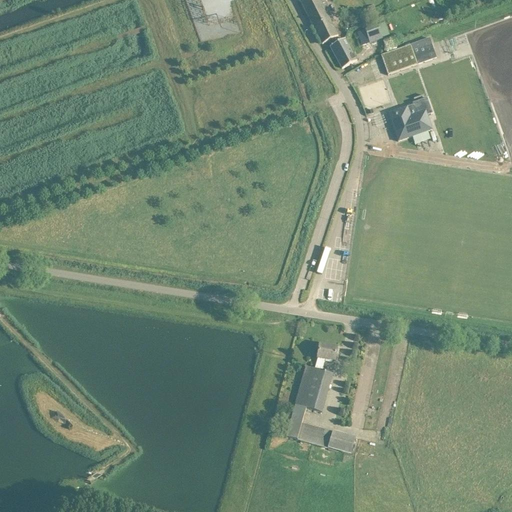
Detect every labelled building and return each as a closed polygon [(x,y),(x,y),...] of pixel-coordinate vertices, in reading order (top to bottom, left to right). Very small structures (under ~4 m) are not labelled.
[(319,0),(302,0),(300,2),(322,45),(338,37),(319,0)] [(378,26),(356,34),(362,49),(383,41),(378,26)] [(342,70),(357,62),(345,39),(330,47),(342,70)] [(429,39),(381,56),(388,76),(436,59),(429,39)] [(407,107),(388,114),(398,142),(432,130),(427,115),(430,114),(431,115),(432,114),(432,113),(431,113),(426,99),(427,99),(427,98),(412,104),(413,107),(407,109),(407,107)] [(335,361),(337,348),(319,346),(317,359),(315,370),(306,367),(286,437),(328,449),(328,448),(339,451),(344,435),(333,432),(332,433),(302,424),(306,409),(322,413),(333,375),(321,372),(325,360),(335,361)]
